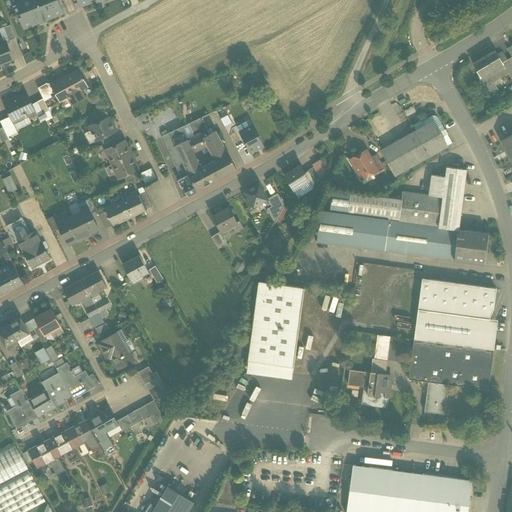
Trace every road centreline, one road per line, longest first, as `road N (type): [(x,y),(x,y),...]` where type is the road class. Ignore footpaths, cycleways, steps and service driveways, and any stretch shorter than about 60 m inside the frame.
road 1 (tertiary): [(0,312),(269,166),(432,66)]
road 2 (residential): [(511,245),(497,185),(432,66)]
road 3 (residential): [(501,458),(324,435)]
road 4 (residential): [(88,36),(159,177)]
